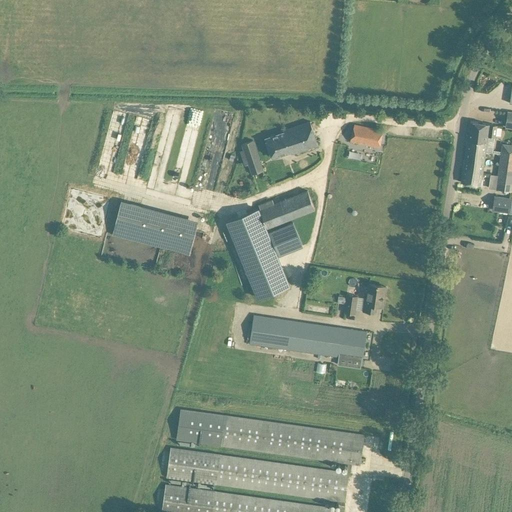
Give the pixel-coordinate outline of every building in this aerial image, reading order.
[(284,132),(266,138),(272,157),(291,151),(291,154),(318,145),(310,121),(284,130),(284,132)] [(495,137),(497,125),(470,121),(468,140),(475,141),(474,145),(479,146),(478,151),(486,152),(486,151),(488,136),(495,137)] [(350,141),(379,147),(383,130),(354,124),(350,141)] [(483,172),(486,152),(478,151),(479,146),(474,145),(475,141),(468,140),(464,163),(474,164),(473,169),(480,170),(480,172),(483,172)] [(262,171),(259,162),(252,141),(244,144),(241,145),(243,150),(245,158),(243,158),(244,163),(248,162),(249,165),(252,174),(262,171)] [(502,150),(499,168),(511,169),(511,151),(511,152),(502,150)] [(179,168),(189,171),(193,154),(183,151),(179,168)] [(474,164),(464,163),(461,182),(471,184),(481,186),(483,172),(480,172),(480,170),(473,169),(474,164)] [(496,188),(506,190),(511,190),(511,169),(499,168),(496,188)] [(274,203),(260,209),(267,228),(315,209),(308,190),(274,203)] [(493,209),(503,211),(511,212),(511,199),(504,198),(495,196),(493,209)] [(198,220),(121,200),(112,235),(189,255),(198,220)] [(257,209),(228,221),(259,298),(288,286),(277,256),(267,233),(257,209)] [(293,222),(267,233),(277,256),(303,245),(293,222)] [(363,310),(366,310),(376,312),(377,305),(383,306),(386,286),(369,284),(366,304),(364,303),(363,310)] [(357,296),(348,295),(346,312),(355,313),(357,296)] [(251,343),(345,357),(362,360),(366,331),(349,329),(255,315),(251,343)] [(177,439),(222,445),(350,462),(360,464),(364,435),(354,434),(226,416),(181,409),(177,439)] [(349,472),(339,471),(170,447),(167,476),(216,483),(345,501),(349,472)] [(343,511),(344,509),(215,491),(165,484),(161,511),(343,511)]
